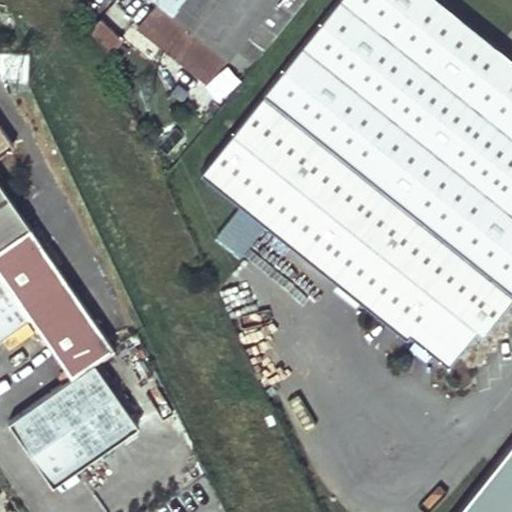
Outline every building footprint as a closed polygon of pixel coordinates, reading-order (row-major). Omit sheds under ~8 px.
[(148,0),(136,16),(205,73),(221,54),(262,0),(148,0)] [(511,53),(444,0),(330,0),(195,167),(403,332),(406,328),(414,335),(430,348),(445,360),(474,324),(480,329),(511,288),(511,53)] [(262,0),(221,54),(244,72),(300,0),(262,0)] [(98,18),(86,35),(110,53),(123,36),(98,18)] [(0,282),(30,326),(72,386),(95,369),(117,356),(0,188),(0,163),(14,154),(0,133),(0,282)] [(0,345),(30,326),(0,282),(0,345)] [(430,348),(414,335),(407,343),(424,356),(430,348)] [(10,427),(52,491),(138,436),(95,369),(72,386),(10,427)] [(511,511),(511,443),(457,511),(511,511)]
